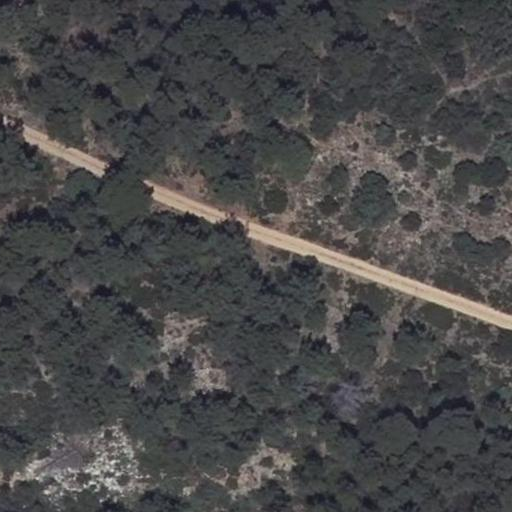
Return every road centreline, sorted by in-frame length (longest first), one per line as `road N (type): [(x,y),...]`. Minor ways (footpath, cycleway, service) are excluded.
road 1 (track): [(0,124),(161,205),(511,328)]
road 2 (track): [(393,284),(412,317),(511,371)]
